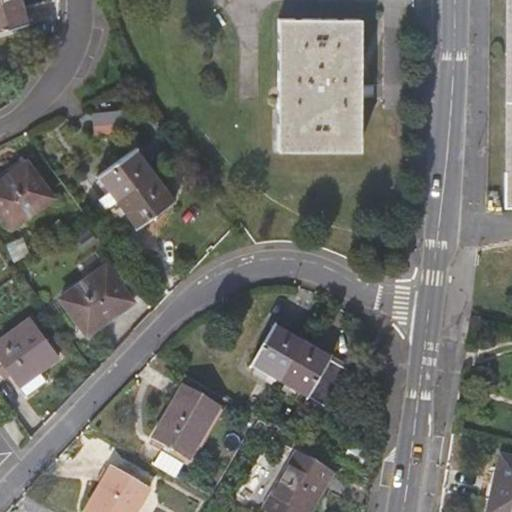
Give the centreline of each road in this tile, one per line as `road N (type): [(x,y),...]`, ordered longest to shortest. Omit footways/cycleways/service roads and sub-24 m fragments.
road 1 (residential): [(0,495),(184,303),(242,269),(300,265),(375,297),(431,305)]
road 2 (tertiary): [(431,305),(455,0)]
road 3 (tertiary): [(404,511),(431,305)]
road 4 (residential): [(80,0),(76,38),(59,75),(35,104),(0,126)]
